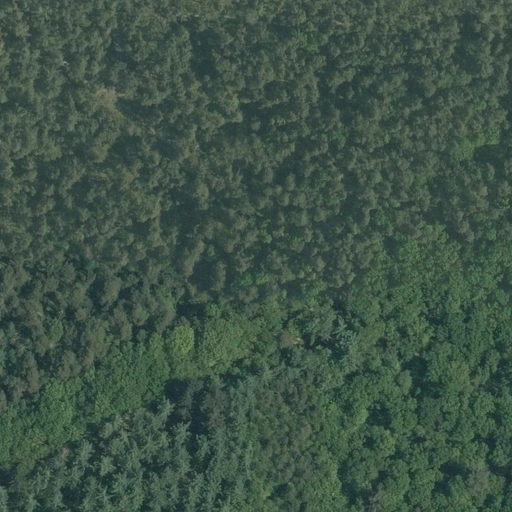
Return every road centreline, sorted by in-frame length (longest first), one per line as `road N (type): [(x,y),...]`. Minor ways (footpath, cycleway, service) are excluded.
road 1 (track): [(0,15),(104,95),(109,38),(132,22),(511,20)]
road 2 (track): [(104,95),(330,276),(338,302),(345,511)]
